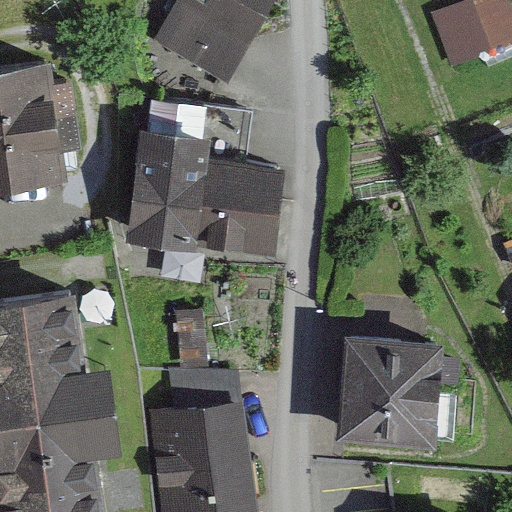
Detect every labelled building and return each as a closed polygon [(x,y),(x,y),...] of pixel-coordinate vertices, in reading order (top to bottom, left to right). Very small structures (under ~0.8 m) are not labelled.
[(279,0),(167,0),(145,39),(229,88),(279,0)] [(511,17),(505,0),(450,0),(431,8),(452,62),(511,38),(511,17)] [(81,53),(0,60),(0,172),(91,164),(81,53)] [(141,113),(127,226),(197,234),(208,149),(211,121),(141,113)] [(208,149),(197,234),(276,244),(287,159),(208,149)] [(80,271),(0,280),(0,485),(3,511),(54,511),(109,505),(80,271)] [(444,332),(341,327),(335,430),(438,435),(444,332)] [(267,511),(252,391),(152,403),(166,511),(267,511)]
